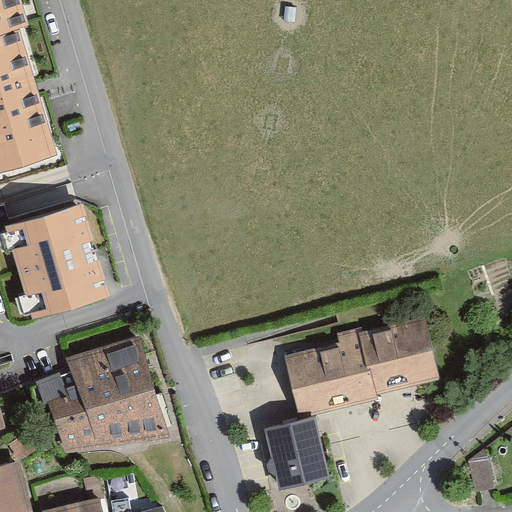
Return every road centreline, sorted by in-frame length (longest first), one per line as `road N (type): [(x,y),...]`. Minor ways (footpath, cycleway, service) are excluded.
road 1 (residential): [(235,511),(163,335),(63,0)]
road 2 (residential): [(395,492),(511,381)]
